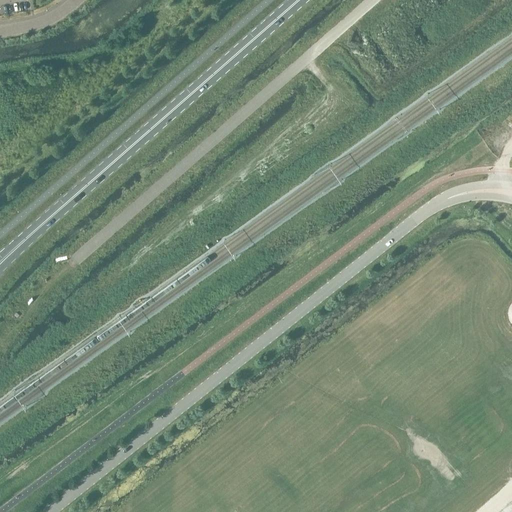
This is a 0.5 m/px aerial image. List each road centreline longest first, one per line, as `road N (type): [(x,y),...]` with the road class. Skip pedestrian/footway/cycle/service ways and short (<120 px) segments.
road 1 (unclassified): [(419,216),(50,511)]
road 2 (primary): [(0,263),(298,0)]
road 3 (residential): [(78,257),(373,0)]
